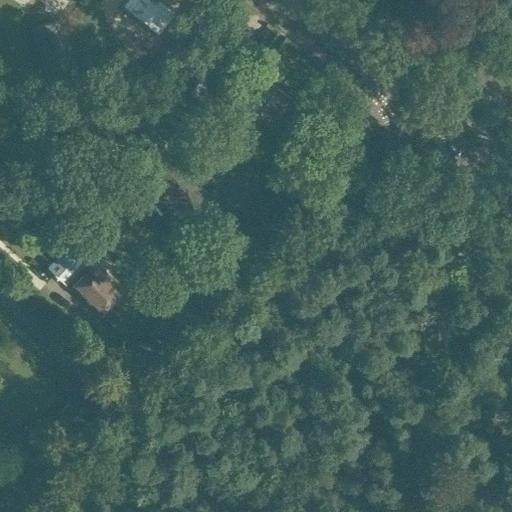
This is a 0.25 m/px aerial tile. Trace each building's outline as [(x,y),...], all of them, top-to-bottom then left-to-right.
[(150,0),(127,0),(122,8),(159,38),(178,15),(159,0),(158,0),(155,4),(150,0)] [(56,13),(28,23),(49,84),(78,74),(56,13)] [(96,13),(81,32),(108,53),(123,35),(104,19),(96,13)] [(273,89),(236,62),(216,89),(252,116),(273,89)] [(206,71),(188,95),(175,112),(191,124),(221,80),(206,71)] [(143,119),(130,132),(151,152),(136,168),(161,191),(152,201),(163,212),(170,205),(182,216),(205,191),(191,178),(194,174),(161,143),(179,123),(156,102),(142,118),(143,119)] [(42,226),(54,233),(56,229),(54,216),(49,213),(42,226)] [(47,266),(56,274),(70,288),(73,285),(100,311),(122,288),(103,270),(110,262),(71,242),(47,266)]
